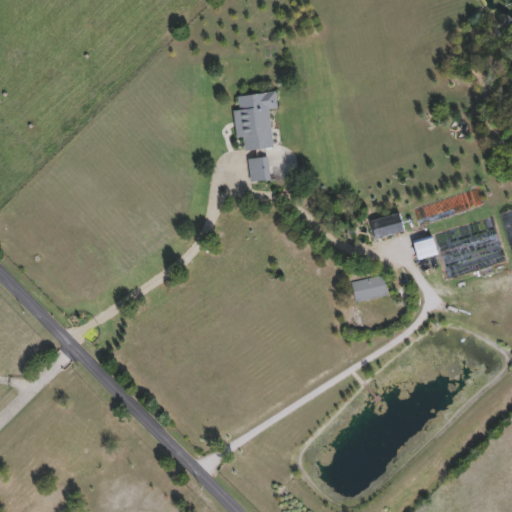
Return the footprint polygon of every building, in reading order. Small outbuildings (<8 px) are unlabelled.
[(237,139),(234,109),(239,109),(238,97),(276,93),(278,109),(270,110),(273,149),(245,151),(244,138),(237,139)] [(251,183),(248,160),(268,158),(270,181),(251,183)] [(371,222),(400,214),(405,232),(376,240),(371,222)] [(413,243),(433,238),(438,257),(418,262),(413,243)] [(352,284),(383,277),(388,297),(356,304),(352,284)]
